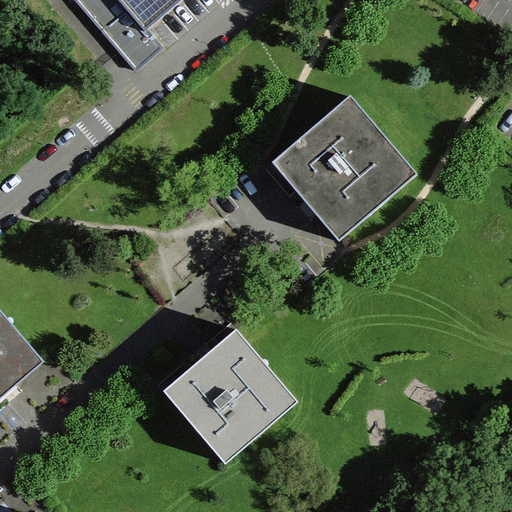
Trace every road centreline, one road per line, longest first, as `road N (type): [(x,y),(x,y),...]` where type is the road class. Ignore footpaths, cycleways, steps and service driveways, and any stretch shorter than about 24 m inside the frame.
road 1 (residential): [(0,460),(270,218)]
road 2 (residential): [(0,213),(250,0)]
